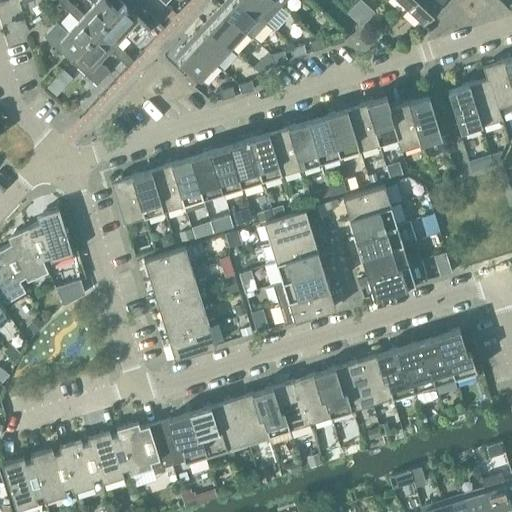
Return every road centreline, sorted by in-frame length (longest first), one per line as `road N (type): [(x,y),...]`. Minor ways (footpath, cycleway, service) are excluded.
road 1 (unclassified): [(61,158),(511,27)]
road 2 (unclassified): [(139,391),(500,283)]
road 3 (unclassified): [(139,391),(83,194),(61,158)]
road 4 (unclassified): [(61,158),(25,123),(0,51)]
